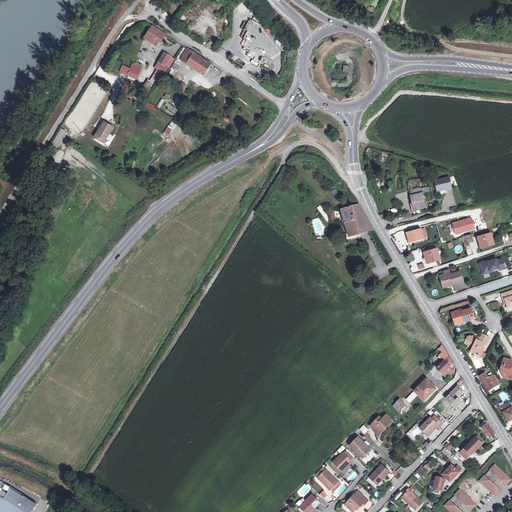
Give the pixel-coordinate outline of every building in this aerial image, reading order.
[(179,22),(182,24),(187,16),(184,14),(179,22)] [(263,26),(271,35),(274,32),(267,23),(263,26)] [(194,26),(190,32),(196,36),(200,29),(194,26)] [(152,27),(145,38),(154,44),(158,37),(160,39),(162,40),(165,36),(152,27)] [(274,34),(272,37),(280,46),(282,44),(274,34)] [(264,52),(254,46),(255,43),(248,39),(242,49),(248,52),(247,55),(253,58),(251,62),(258,66),(260,62),(255,59),(259,53),(262,55),(264,52)] [(187,50),(181,59),(193,68),(199,58),(193,54),(187,50)] [(164,53),(159,62),(165,66),(171,57),(164,53)] [(174,59),(171,57),(165,66),(168,68),(174,59)] [(199,58),(193,68),(204,74),(210,65),(199,58)] [(159,62),(155,68),(164,73),(167,67),(159,62)] [(130,69),(139,72),(141,68),(132,64),(130,69)] [(130,69),(122,65),(119,72),(136,79),(139,72),(130,69)] [(147,87),(144,85),(141,89),(147,93),(150,89),(147,87)] [(168,107),(171,104),(162,98),(160,101),(168,107)] [(169,137),(176,124),(171,121),(163,135),(169,137)] [(113,128),(104,123),(95,139),(104,144),(113,128)] [(58,149),(68,133),(62,129),(52,144),(58,149)] [(449,177),(435,181),(437,191),(446,189),(452,188),(449,177)] [(331,192),(337,199),(341,196),(335,189),(331,192)] [(414,203),(416,210),(426,207),(422,192),(410,196),(413,203),(414,203)] [(349,235),(373,228),(359,204),(341,209),(349,235)] [(408,232),(411,242),(424,238),(421,229),(408,232)] [(483,245),(494,242),(492,234),(481,237),(483,245)] [(437,249),(427,252),(430,262),(440,259),(437,249)] [(487,260),(480,263),(482,271),(490,268),(491,271),(499,268),(500,270),(506,268),(502,258),(497,260),(497,259),(488,262),(487,260)] [(440,275),(443,284),(453,281),(454,284),(463,281),(460,272),(450,275),(449,272),(448,268),(443,270),(444,273),(440,275)] [(511,291),(503,294),(505,299),(507,299),(508,303),(510,308),(511,307),(511,291)] [(452,314),(455,324),(465,320),(466,323),(476,320),(473,309),(463,313),(462,311),(452,314)] [(478,335),(482,341),(485,345),(489,337),(482,333),(478,335)] [(476,338),(476,337),(470,335),(465,343),(469,345),(468,347),(471,349),(470,351),(475,354),(476,352),(481,354),(482,352),(484,347),(481,344),(480,344),(480,343),(478,340),(476,338)] [(439,359),(444,363),(449,357),(446,351),(439,359)] [(449,357),(444,363),(437,369),(442,374),(453,363),(449,357)] [(505,363),(503,370),(504,371),(503,375),(507,377),(506,379),(511,381),(511,378),(511,363),(511,361),(504,358),(503,363),(505,363)] [(484,383),(493,378),(490,372),(485,375),(485,374),(480,377),(484,383)] [(497,385),(493,378),(484,383),(488,390),(497,385)] [(414,392),(423,401),(435,389),(425,380),(414,392)] [(455,400),(462,394),(456,384),(444,397),(451,404),(455,400)] [(499,394),(503,402),(509,399),(504,391),(499,394)] [(396,404),(393,406),(399,413),(401,415),(404,412),(405,413),(409,410),(393,395),(390,398),(396,404)] [(505,407),(501,409),(508,422),(511,419),(511,408),(509,403),(505,406),(505,407)] [(386,416),(382,419),(380,422),(377,419),(371,426),(378,432),(381,429),(383,431),(393,422),(386,416)] [(419,429),(424,434),(426,432),(429,435),(438,426),(440,427),(443,424),(435,417),(432,419),(430,418),(419,429)] [(365,434),(369,430),(364,425),(360,429),(365,434)] [(484,426),(482,428),(490,437),(493,434),(484,426)] [(362,458),(369,451),(363,444),(364,443),(358,437),(349,446),(362,458)] [(472,442),(478,448),(483,442),(478,437),(476,439),(475,439),(472,442)] [(428,449),(433,442),(429,439),(423,446),(428,449)] [(448,442),(444,446),(449,451),(453,448),(448,442)] [(465,449),(471,455),(478,448),(472,442),(465,449)] [(471,455),(465,449),(460,454),(466,460),(471,455)] [(344,454),(352,460),(354,458),(347,451),(344,454)] [(364,460),(367,463),(374,455),(371,452),(364,460)] [(343,471),(349,464),(352,461),(352,460),(344,454),(344,453),(342,456),(341,455),(334,462),(343,471)] [(349,464),(343,471),(345,473),(351,467),(349,464)] [(382,477),(383,479),(389,472),(381,465),(369,478),(375,485),(382,477)] [(446,473),(445,472),(442,475),(450,482),(458,473),(452,467),(446,473)] [(494,467),(489,472),(505,487),(510,482),(494,467)] [(318,478),(325,470),(323,468),(316,476),(318,478)] [(325,470),(318,478),(330,490),(332,488),(335,491),(341,484),(326,470),(325,470)] [(484,478),(479,483),(495,498),(500,493),(484,478)] [(0,511),(29,511),(34,505),(8,489),(2,499),(1,499),(4,494),(0,491),(0,511)] [(413,505),(417,509),(423,502),(409,489),(406,492),(407,493),(403,499),(412,507),(413,505)] [(323,491),(319,495),(324,500),(328,496),(323,491)] [(359,506),(360,508),(364,504),(365,505),(368,502),(363,497),(364,496),(359,491),(355,496),(354,495),(345,505),(352,511),(353,511),(356,509),(359,506)] [(458,492),(454,497),(470,511),(475,507),(458,492)] [(308,511),(313,507),(314,508),(320,502),(312,495),(300,508),(304,511),(308,511)] [(458,511),(448,502),(443,508),(447,511),(458,511)]
